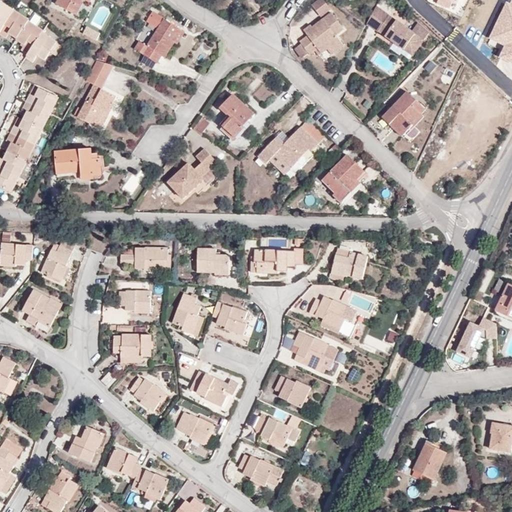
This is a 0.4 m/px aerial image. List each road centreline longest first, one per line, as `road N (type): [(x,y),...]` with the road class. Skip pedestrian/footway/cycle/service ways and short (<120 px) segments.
road 1 (residential): [(438,206),(400,224),(0,213)]
road 2 (residential): [(184,0),(294,73),(438,206)]
road 3 (unknown): [(301,0),(145,151),(126,156),(83,142)]
road 4 (residential): [(210,479),(278,333),(278,297)]
road 5 (residential): [(210,479),(78,379)]
road 6 (primary): [(415,374),(483,233)]
road 7 (primary): [(349,511),(415,374)]
road 8 (residential): [(13,511),(78,379)]
road 9 (residential): [(511,91),(417,0)]
